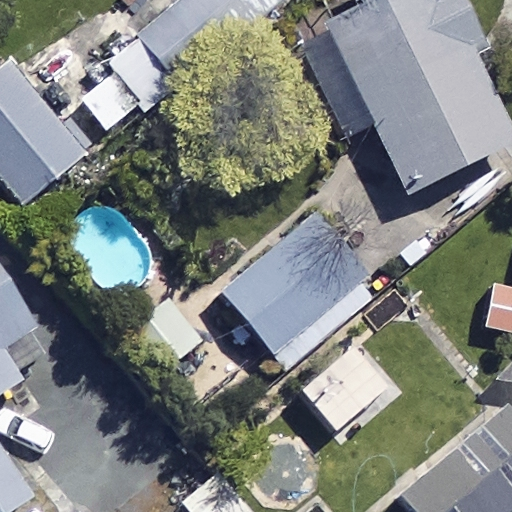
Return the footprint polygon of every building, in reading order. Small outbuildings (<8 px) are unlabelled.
[(453,0),(343,0),(315,12),(322,28),(291,42),(339,153),(371,139),(401,207),(511,158),(511,156),(469,58),(478,54),(453,0)] [(175,95),(138,52),(110,76),(146,119),(175,95)] [(81,166),(11,78),(0,86),(0,188),(20,214),(81,166)] [(309,230),(218,291),(278,380),(369,318),(309,230)] [(511,288),(487,284),(477,339),(511,345),(511,374),(496,393),(511,396),(511,288)] [(0,401),(48,371),(0,294),(0,511),(24,511),(29,509),(0,463),(0,401)] [(203,343),(170,303),(109,354),(142,394),(203,343)] [(511,511),(511,432),(502,420),(398,507),(402,511),(511,511)] [(239,511),(216,482),(180,511),(239,511)]
